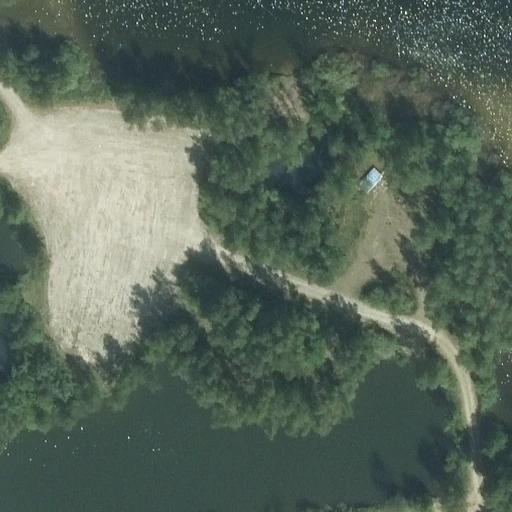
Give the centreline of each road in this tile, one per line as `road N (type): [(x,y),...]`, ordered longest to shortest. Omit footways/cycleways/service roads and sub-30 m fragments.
road 1 (unknown): [(500,486),(458,330),(437,308),(160,208),(47,181)]
road 2 (unknown): [(0,50),(22,84),(47,181)]
